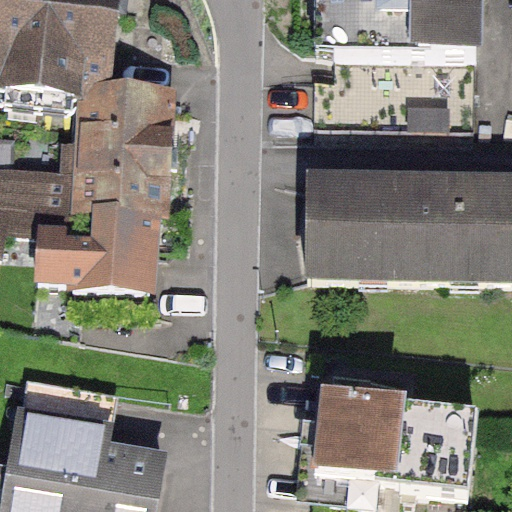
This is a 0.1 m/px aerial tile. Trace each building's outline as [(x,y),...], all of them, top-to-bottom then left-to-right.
[(119,0),(0,0),(0,89),(9,91),(8,102),(87,111),(88,102),(108,103),(119,0)] [(476,0),(342,0),(341,52),(476,54),(476,0)] [(483,71),(330,72),(330,126),(483,125),(483,71)] [(108,103),(88,102),(87,111),(85,155),(66,154),(65,185),(64,194),(83,195),(80,256),(152,260),(154,222),(164,223),(171,107),(108,103)] [(149,320),(152,260),(80,256),(83,195),(64,194),(65,185),(15,177),(15,146),(0,144),(0,264),(2,264),(7,238),(43,245),(40,289),(77,293),(75,316),(149,320)] [(511,204),(306,203),(305,300),(511,301),(511,204)] [(36,405),(17,511),(164,511),(170,481),(112,471),(120,420),(36,405)] [(472,425),(325,412),(318,486),(466,498),(472,425)]
